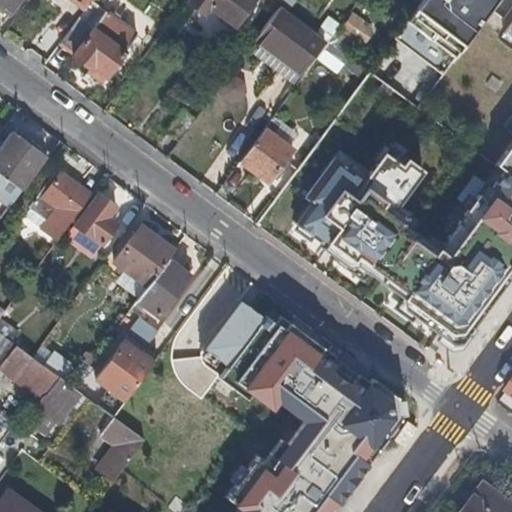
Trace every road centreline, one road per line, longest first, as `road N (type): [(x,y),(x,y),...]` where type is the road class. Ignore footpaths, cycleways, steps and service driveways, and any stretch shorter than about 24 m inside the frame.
road 1 (residential): [(0,67),(458,410)]
road 2 (secondary): [(458,410),(384,511)]
